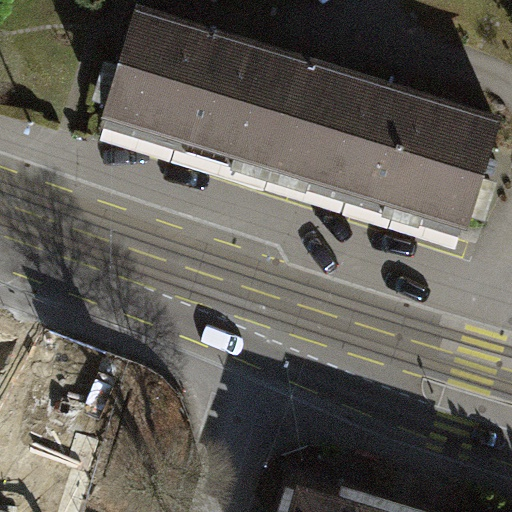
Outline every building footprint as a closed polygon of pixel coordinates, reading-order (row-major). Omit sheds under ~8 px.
[(222,168),(256,179),(292,62),(129,12),(113,64),(98,59),(86,99),(98,102),(96,110),(228,150),(222,168)] [(489,122),(292,62),(256,179),(298,192),(304,174),(380,198),(375,215),(412,226),(418,209),(458,222),(460,214),(475,219),(487,180),(472,175),(489,122)] [(228,150),(96,110),(90,128),(222,168),(228,150)] [(304,174),(298,192),(375,215),(380,198),(304,174)] [(458,222),(418,209),(412,226),(453,239),(458,222)] [(0,511),(53,511),(64,475),(2,457),(6,443),(0,441),(0,511)] [(369,511),(374,496),(288,470),(275,511),(369,511)] [(428,511),(374,496),(369,511),(428,511)]
